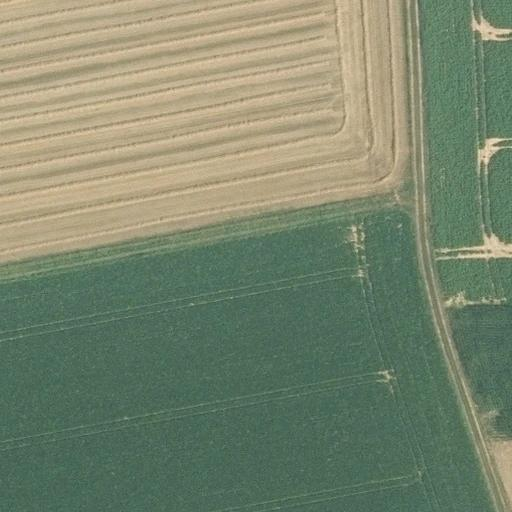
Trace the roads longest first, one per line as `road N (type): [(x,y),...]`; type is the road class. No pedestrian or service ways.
road 1 (track): [(426,0),(433,244),(506,511)]
road 2 (track): [(429,214),(0,290)]
